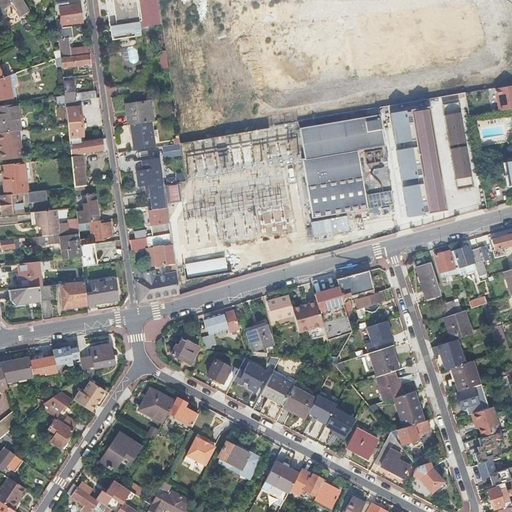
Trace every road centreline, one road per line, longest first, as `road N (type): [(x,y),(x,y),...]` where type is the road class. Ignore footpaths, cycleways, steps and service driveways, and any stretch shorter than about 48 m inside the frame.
road 1 (residential): [(88,0),(132,316)]
road 2 (residential): [(418,511),(139,363)]
road 3 (residential): [(475,511),(392,246)]
road 4 (tertiary): [(132,316),(392,246)]
road 5 (residential): [(139,363),(40,511)]
road 6 (tertiary): [(0,341),(132,316)]
road 7 (tertiary): [(392,246),(511,214)]
